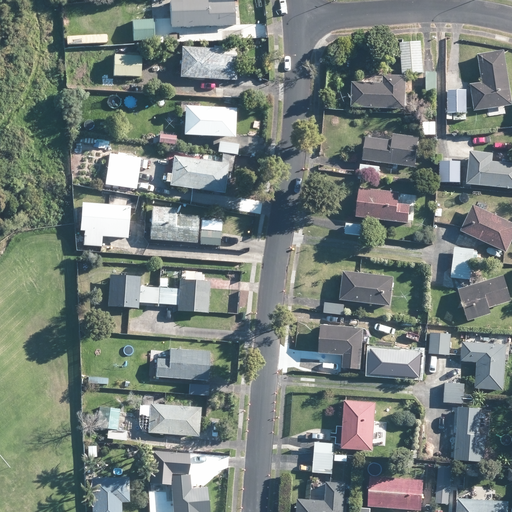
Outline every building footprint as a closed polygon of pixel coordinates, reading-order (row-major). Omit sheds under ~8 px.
[(152,0),(153,18),(172,18),(171,0),(152,0)] [(182,0),(184,27),(236,25),(235,2),(208,4),(208,0),(182,0)] [(155,42),(155,21),(135,21),(134,41),(155,42)] [(403,74),(417,74),(425,73),(422,41),(401,43),(403,74)] [(141,44),(141,54),(150,54),(150,44),(141,44)] [(105,48),(106,62),(113,61),(112,47),(105,48)] [(237,80),(237,67),(238,56),(214,54),(214,49),(182,47),(180,77),(206,78),(237,80)] [(481,110),(506,107),(511,105),(511,89),(506,50),(480,54),(484,82),(471,84),(475,108),(476,111),(481,110)] [(114,76),(141,77),(142,56),(114,55),(114,76)] [(427,72),(428,86),(428,92),(437,92),(437,72),(427,72)] [(407,78),(407,75),(385,75),(384,82),(359,81),(353,81),(353,107),(406,109),(406,106),(407,78)] [(468,113),(468,109),(468,90),(449,90),(449,113),(455,113),(454,120),(467,120),(467,113),(468,113)] [(237,108),(200,106),(186,106),(185,115),(185,123),(185,135),(235,138),(236,138),(237,108)] [(437,136),(437,123),(424,122),(423,136),(437,136)] [(176,133),(162,132),(161,144),(175,145),(176,133)] [(394,141),(368,137),(364,160),(417,167),(421,137),(395,133),(394,137),(394,141)] [(240,144),(234,143),(220,141),(220,142),(218,152),(223,153),(222,162),(174,155),(173,163),(172,174),(167,173),(166,181),(171,182),(170,185),(225,193),(229,170),(233,170),(235,155),(238,155),(238,153),(240,144)] [(511,163),(493,162),(494,153),(471,150),(471,157),(468,181),(468,184),(511,188),(511,163)] [(105,184),(137,189),(141,158),(109,154),(105,184)] [(462,161),(458,161),(441,161),(441,182),(462,183),(462,161)] [(381,167),(361,164),(360,175),(380,178),(381,167)] [(400,204),(401,192),(361,187),(357,217),(379,219),(410,223),(413,205),(400,204)] [(128,238),(129,221),(130,206),(83,203),(81,231),(86,231),(84,246),(102,247),(102,237),(128,238)] [(466,223),(462,231),(509,253),(511,245),(511,221),(474,204),(466,223)] [(198,243),(199,228),(200,216),(177,215),(177,207),(153,206),(152,222),(151,240),(198,243)] [(370,226),(348,223),(346,234),(368,236),(370,226)] [(220,246),(221,232),(202,231),(201,245),(220,246)] [(476,249),(459,247),(456,246),(452,278),(454,278),(456,278),(459,279),(467,280),(472,280),(473,275),(476,249)] [(396,277),(345,271),(341,300),(392,306),(396,277)] [(160,288),(150,287),(140,286),(141,276),(110,274),(108,307),(139,309),(139,302),(147,303),(159,304),(160,288)] [(463,288),(460,289),(470,321),(493,314),(491,308),(511,301),(511,298),(505,275),(485,281),(470,286),(466,287),(463,288)] [(211,281),(186,279),(180,279),(179,289),(168,288),(160,288),(159,304),(178,305),(178,310),(209,312),(210,288),(211,281)] [(325,313),(344,315),(345,305),(326,303),(325,313)] [(365,328),(323,325),(321,354),(345,355),(344,368),(363,369),(365,328)] [(451,355),(453,334),(431,332),(429,353),(451,355)] [(508,345),(477,342),(464,341),(463,361),(478,362),(477,388),(505,390),(507,360),(508,345)] [(158,378),(211,381),(213,353),(171,350),(170,361),(159,360),(158,378)] [(226,352),(217,351),(215,366),(224,367),(226,352)] [(321,373),(340,374),(341,363),(322,362),(321,373)] [(467,384),(461,384),(446,383),(446,388),(445,402),(453,403),(456,403),(473,404),(473,395),(466,394),(467,384)] [(189,394),(209,395),(209,386),(190,385),(189,394)] [(347,400),(343,449),(375,451),(378,403),(347,400)] [(165,405),(144,404),(140,404),(140,411),(139,427),(143,432),(148,432),(168,433),(200,436),(200,433),(201,408),(165,405)] [(118,430),(121,412),(121,409),(100,407),(98,428),(109,429),(118,430)] [(481,435),(483,410),(483,409),(460,407),(458,433),(458,438),(456,460),(486,462),(488,439),(488,436),(481,435)] [(127,440),(127,439),(128,432),(109,431),(108,439),(127,440)] [(335,464),(335,458),(336,444),(316,443),(316,451),(315,454),(314,473),(328,474),(334,474),(335,464)] [(88,446),(89,458),(97,458),(97,446),(88,446)] [(204,452),(203,451),(185,450),(184,459),(184,460),(204,462),(204,453),(204,452)] [(468,475),(480,476),(481,465),(468,464),(468,475)] [(173,497),(173,511),(210,511),(209,487),(192,488),(191,475),(171,476),(172,487),(167,487),(167,497),(173,497)] [(93,511),(122,511),(122,503),(130,502),(129,476),(95,478),(92,478),(93,511)] [(369,506),(423,511),(426,480),(372,476),(369,506)] [(344,511),(347,483),(328,482),(327,500),(312,499),(299,498),(298,511),(344,511)] [(476,499),(460,498),(459,498),(458,511),(509,511),(511,501),(476,499)]
